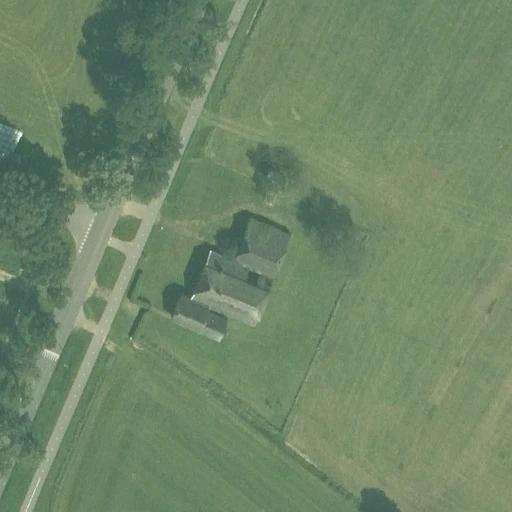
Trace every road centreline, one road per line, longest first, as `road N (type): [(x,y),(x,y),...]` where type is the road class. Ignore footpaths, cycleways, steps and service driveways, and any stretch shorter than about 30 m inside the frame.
road 1 (secondary): [(0,474),(98,230)]
road 2 (secondary): [(98,230),(200,0)]
